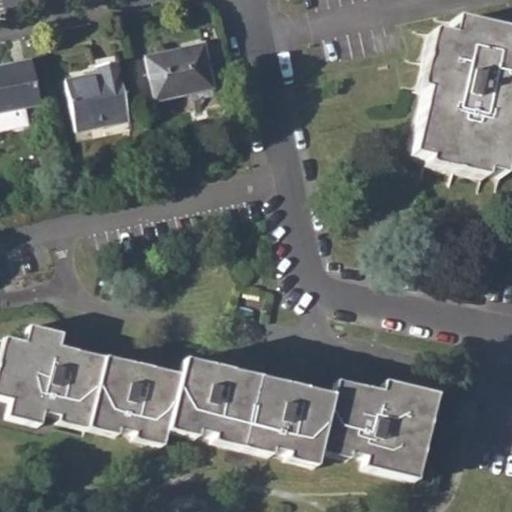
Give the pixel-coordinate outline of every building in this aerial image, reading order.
[(420,169),(478,182),(480,176),(497,179),(511,115),(511,114),(511,36),(450,22),(446,39),(427,34),(420,63),(427,65),(406,159),(422,162),(420,169)] [(140,60),(150,102),(209,90),(199,47),(140,60)] [(0,67),(0,113),(31,106),(35,105),(26,62),(0,67)] [(60,81),(71,132),(124,121),(111,64),(87,69),(89,75),(60,81)] [(31,106),(0,113),(0,128),(35,122),(31,106)] [(492,272),(511,275),(511,250),(497,248),(492,272)] [(360,484),(413,497),(433,409),(380,397),(378,407),(333,396),(330,411),(178,374),(174,389),(55,361),(58,349),(24,341),(20,359),(3,355),(0,366),(0,415),(5,417),(1,436),(35,444),(38,432),(157,461),(161,445),(313,482),(317,465),(362,476),(360,484)]
